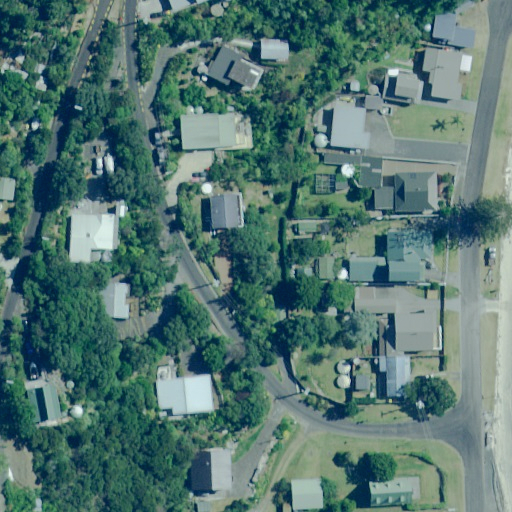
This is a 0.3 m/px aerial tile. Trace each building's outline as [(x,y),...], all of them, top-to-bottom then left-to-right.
[(232,0),(166,0),(171,11),(200,0),(219,0),(221,4),(232,0)] [(474,29),(453,25),(455,16),(434,12),(430,36),(450,39),(449,45),(470,49),(474,29)] [(291,44),(259,38),(255,56),(287,63),(291,44)] [(241,54),(221,45),(207,75),(227,84),(229,79),(251,89),(260,69),(238,59),(241,54)] [(459,52),(423,48),(421,61),(416,60),(414,73),(393,70),(393,75),(384,74),(381,99),(420,104),(422,85),(429,86),(427,95),(458,99),(460,83),(455,83),(459,52)] [(380,98),(364,96),(363,107),(379,109),(380,98)] [(360,107),(332,106),(330,145),(366,148),(368,130),(359,129),(360,107)] [(250,113),(215,114),(178,115),(179,149),(251,146),(250,113)] [(322,153),(322,165),(341,165),(340,176),(355,176),(355,184),(380,184),(381,154),(322,153)] [(437,173),(397,172),(396,189),(374,188),(374,209),(436,211),(437,173)] [(13,180),(0,178),(0,199),(11,200),(13,180)] [(241,227),(239,193),(208,195),(209,228),(241,227)] [(70,213),(67,262),(89,263),(90,248),(111,249),(112,215),(70,213)] [(315,231),(314,221),(296,222),(296,232),(315,231)] [(429,259),(430,231),(385,231),(384,258),(349,258),(349,279),(421,281),(422,259),(429,259)] [(334,278),(333,258),(317,258),(318,279),(334,278)] [(310,269),(295,269),(295,279),(309,280),(310,269)] [(125,283),(100,282),(98,316),(126,317),(127,304),(124,304),(125,283)] [(396,312),(395,296),(354,298),(355,315),(396,312)] [(435,350),(434,314),(393,315),(394,351),(435,350)] [(410,396),(410,358),(379,358),(380,369),(385,369),(385,397),(410,396)] [(336,389),(350,390),(363,391),(365,372),(351,371),(352,363),(337,362),(336,389)] [(207,374),(155,379),(158,409),(172,408),(173,414),(211,410),(207,374)] [(53,384),(25,389),(31,424),(59,419),(53,384)] [(229,449),(190,450),(191,490),(229,489),(229,449)] [(408,478),(367,481),(369,506),(409,503),(408,478)] [(319,479),(290,481),(292,509),(321,507),(319,479)] [(209,511),(209,501),(197,502),(197,511),(209,511)]
